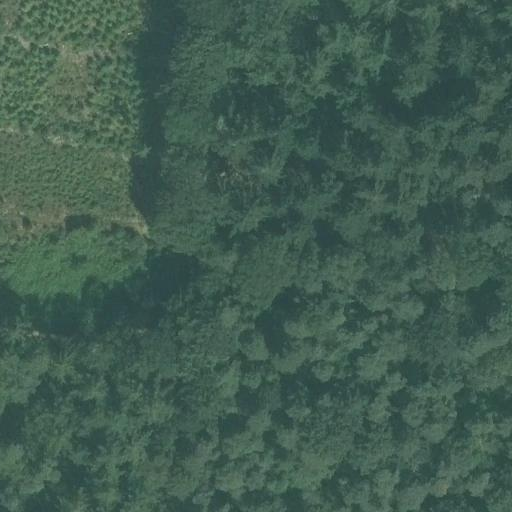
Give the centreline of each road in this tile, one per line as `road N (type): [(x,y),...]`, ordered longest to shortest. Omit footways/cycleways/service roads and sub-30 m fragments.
road 1 (track): [(162,511),(231,0)]
road 2 (track): [(204,210),(0,198)]
road 3 (track): [(0,316),(190,324)]
